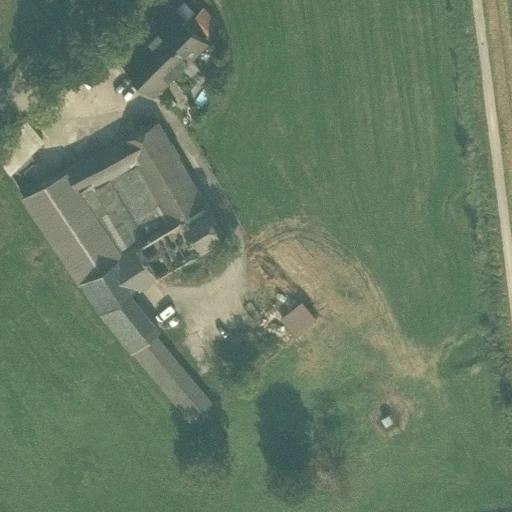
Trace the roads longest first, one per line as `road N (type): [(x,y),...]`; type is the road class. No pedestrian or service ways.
road 1 (track): [(476,0),(511,301)]
road 2 (unclassified): [(0,107),(99,0)]
